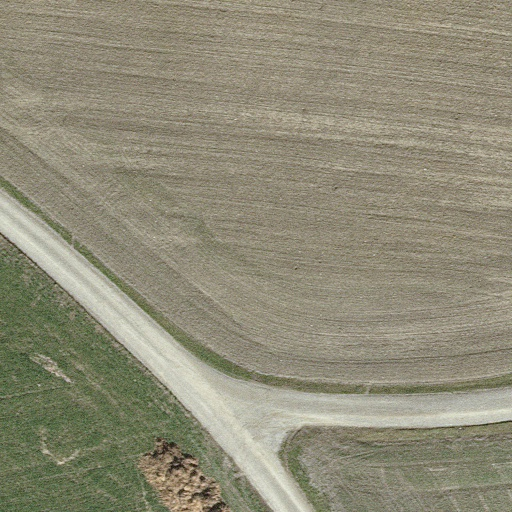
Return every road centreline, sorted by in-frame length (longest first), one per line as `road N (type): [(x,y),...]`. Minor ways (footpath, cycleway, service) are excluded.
road 1 (track): [(196,389),(347,413),(511,404)]
road 2 (track): [(196,389),(0,209)]
road 3 (track): [(293,511),(196,389)]
